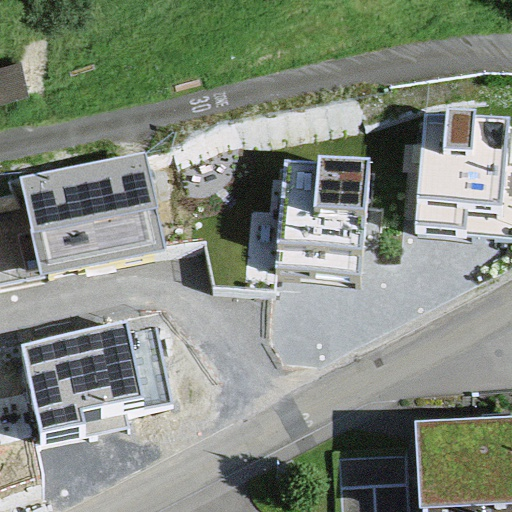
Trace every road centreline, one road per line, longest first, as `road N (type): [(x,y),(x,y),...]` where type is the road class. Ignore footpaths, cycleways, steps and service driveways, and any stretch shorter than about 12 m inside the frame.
road 1 (track): [(0,145),(445,55),(511,51)]
road 2 (residential): [(0,315),(111,293),(169,293),(223,334),(275,426)]
road 3 (unclassified): [(275,426),(439,340)]
